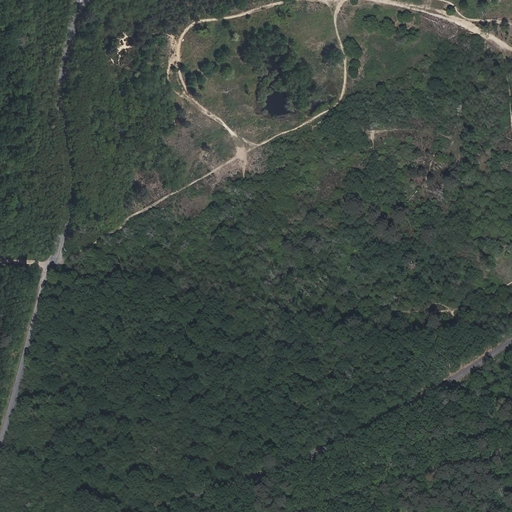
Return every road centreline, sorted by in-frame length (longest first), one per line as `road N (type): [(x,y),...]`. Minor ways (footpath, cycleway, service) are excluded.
road 1 (unclassified): [(0,455),(66,218),(60,81),(75,0)]
road 2 (unclassified): [(511,342),(344,443),(152,511)]
